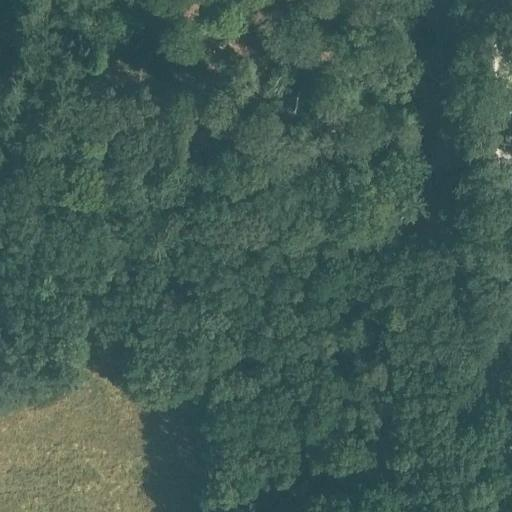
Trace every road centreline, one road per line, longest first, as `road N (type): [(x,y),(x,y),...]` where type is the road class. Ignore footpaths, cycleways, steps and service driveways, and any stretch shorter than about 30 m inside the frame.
road 1 (track): [(511,497),(210,503)]
road 2 (track): [(507,189),(502,0)]
road 3 (track): [(511,345),(507,189)]
